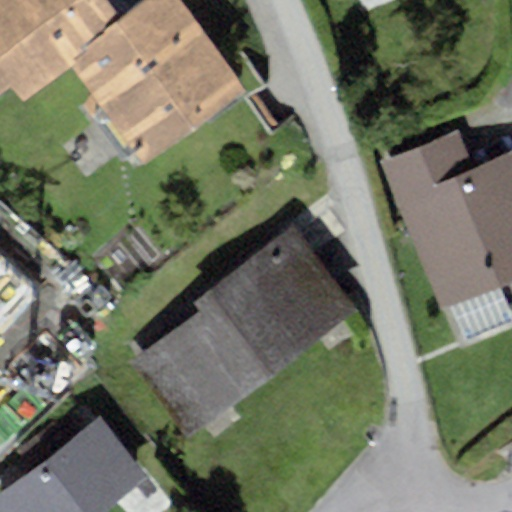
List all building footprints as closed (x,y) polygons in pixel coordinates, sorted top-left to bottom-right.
[(112,0),(0,0),(0,69),(14,89),(121,12),(112,0)] [(177,0),(152,0),(72,64),(149,161),(245,85),(177,0)] [(485,119),(396,157),(468,322),(511,302),(511,166),(506,169),(485,119)] [(309,237),(156,352),(217,432),(369,318),(309,237)] [(104,428),(0,504),(0,511),(117,511),(149,489),(104,428)]
